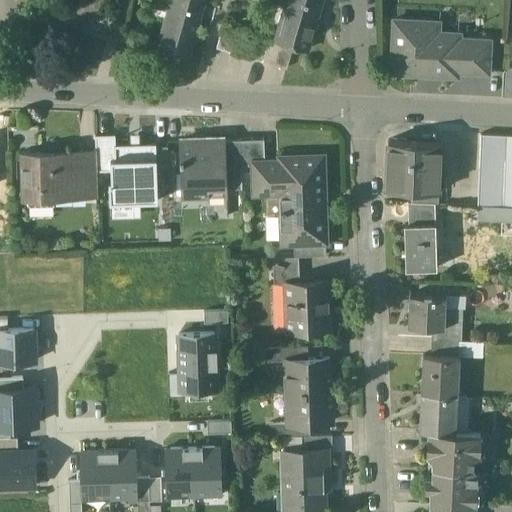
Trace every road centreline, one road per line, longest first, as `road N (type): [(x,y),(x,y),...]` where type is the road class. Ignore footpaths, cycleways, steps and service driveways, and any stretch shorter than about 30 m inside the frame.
road 1 (residential): [(377,511),(361,110)]
road 2 (residential): [(0,94),(361,110)]
road 3 (residential): [(54,433),(52,328),(186,324)]
road 4 (residential): [(361,110),(511,116)]
